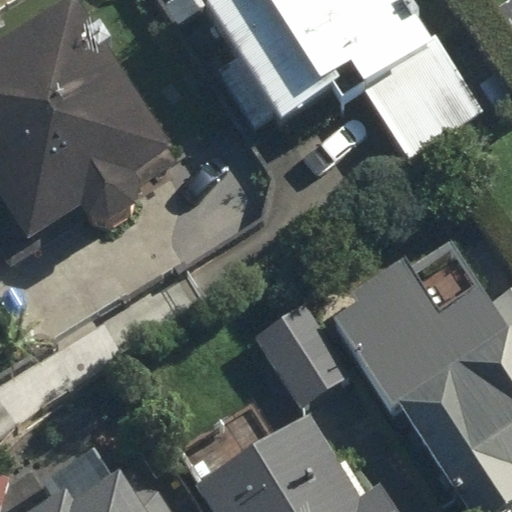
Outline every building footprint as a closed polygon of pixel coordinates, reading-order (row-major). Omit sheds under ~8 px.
[(222,0),(189,22),(268,145),(319,112),(326,123),(352,107),(398,179),(475,130),(392,0),(222,0)] [(0,231),(20,263),(70,231),(78,242),(80,243),(82,244),(84,245),(86,246),(88,246),(90,247),(93,247),(95,247),(97,247),(99,247),(101,247),(104,246),(106,246),(108,245),(110,244),(112,243),(114,242),(116,241),(118,239),(120,238),(121,236),(123,235),(124,233),(126,231),(127,229),(128,227),(129,225),(129,223),(130,221),(131,219),(131,217),(131,214),(132,212),(132,210),(131,208),(124,196),(168,167),(70,15),(0,60),(0,231)] [(511,24),(491,40),(511,69),(511,24)] [(435,251),(316,331),(381,429),(387,425),(444,511),(511,511),(511,366),(481,320),(435,251)] [(511,299),(481,320),(511,366),(511,299)] [(265,410),(282,399),(295,420),(340,392),(291,314),(246,342),(263,370),(247,380),(265,410)] [(193,499),(185,504),(189,511),(381,511),(377,505),(365,511),(356,511),(337,480),(330,485),(299,434),(275,449),(253,415),(173,466),(193,499)] [(44,511),(155,511),(145,495),(121,511),(92,466),(38,501),(44,511)]
